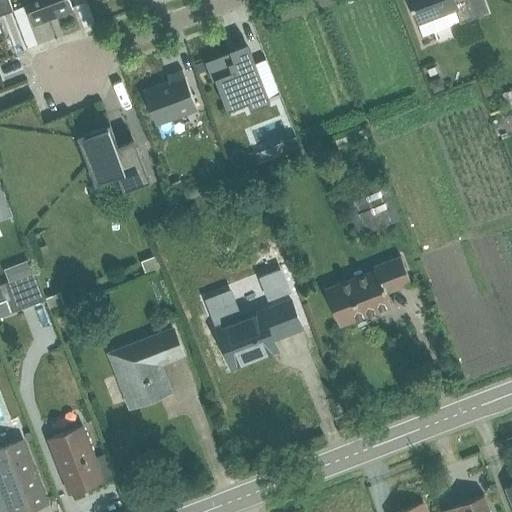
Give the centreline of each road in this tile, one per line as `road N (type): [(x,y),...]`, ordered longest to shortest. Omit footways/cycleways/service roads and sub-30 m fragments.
road 1 (secondary): [(511,396),(211,511)]
road 2 (residential): [(255,0),(48,77)]
